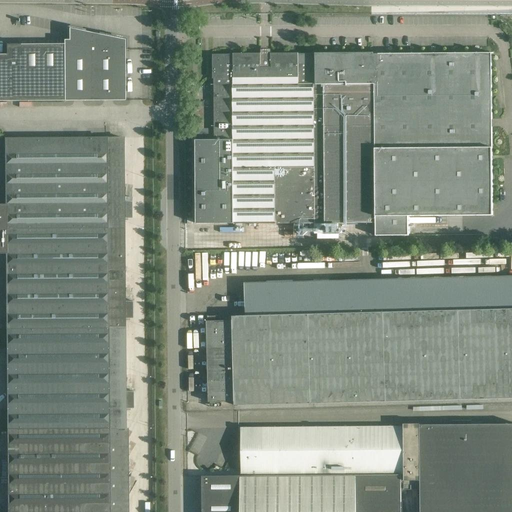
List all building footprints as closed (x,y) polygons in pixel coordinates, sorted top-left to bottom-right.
[(64,44),(64,101),(125,101),(125,85),(123,85),(123,66),(125,66),(124,50),(123,50),(123,41),(99,35),(99,34),(83,30),(83,31),(70,28),(70,40),(64,40),(64,44)] [(0,101),(64,101),(64,44),(6,44),(6,55),(0,54),(0,101)] [(214,140),(195,140),(196,224),(234,223),(234,224),(375,223),(376,236),(409,235),(409,216),(493,215),(491,52),(315,53),(315,54),(298,54),(298,53),(233,54),(212,55),(212,79),(214,79),(214,140)] [(126,427),(125,409),(133,409),(133,391),(125,391),(124,319),(132,319),(132,302),(132,301),(124,301),(123,219),(132,218),(131,202),(131,201),(123,201),(123,138),(5,139),(5,204),(0,204),(0,254),(6,254),(8,511),(119,511),(126,500),(119,495),(126,483),(119,478),(126,465),(119,461),(126,449),(126,448),(118,444),(126,432),(126,431),(126,427)] [(233,320),(207,321),(207,324),(208,364),(209,402),(234,401),(235,405),(245,405),(511,398),(511,308),(244,316),(232,316),(233,320)] [(511,511),(511,424),(419,425),(419,424),(403,424),(403,427),(240,428),(241,476),(401,475),(401,474),(403,474),(403,481),(420,481),(419,511),(511,511)] [(401,511),(401,475),(241,476),(241,477),(241,511),(401,511)] [(201,477),(201,511),(241,511),(241,477),(201,477)]
